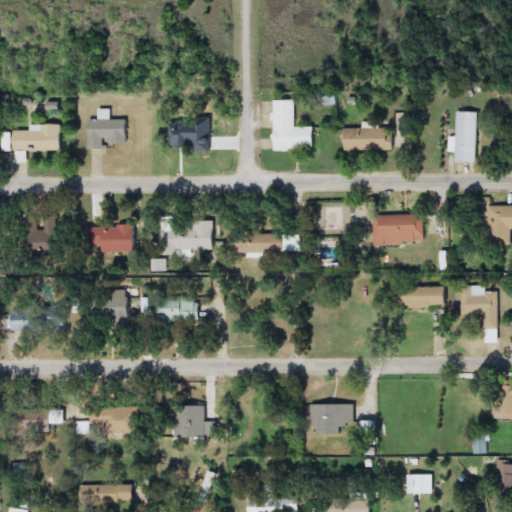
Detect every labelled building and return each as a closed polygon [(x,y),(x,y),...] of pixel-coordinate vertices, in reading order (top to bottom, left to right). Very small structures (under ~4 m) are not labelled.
[(315,151),(275,152),(275,101),(295,101),(295,128),(315,128),(315,151)] [(99,110),(111,110),(111,120),(129,120),(129,145),(109,146),(109,150),(89,150),(89,121),(99,120),(99,110)] [(479,112),(479,163),(457,163),(457,152),(450,152),(450,139),(457,139),(457,112),(479,112)] [(62,125),(62,152),(27,152),(27,162),(16,163),(16,152),(5,152),(5,129),(28,129),(28,125),(62,125)] [(394,129),(394,151),(343,151),(343,129),(394,129)] [(511,207),(511,246),(490,246),(489,207),(511,207)] [(375,245),(375,215),(426,215),(426,245),(375,245)] [(60,255),(23,255),(23,219),(60,219),(60,255)] [(88,253),(88,227),(136,227),(136,253),(88,253)] [(219,254),(160,253),(161,229),(220,230),(219,254)] [(232,235),(298,235),(298,253),(232,253),(232,235)] [(447,308),(397,308),(397,287),(447,287),(447,308)] [(501,343),(488,344),(487,314),(462,314),(462,287),(487,287),(487,294),(500,294),(501,343)] [(106,330),(106,300),(129,300),(129,330),(106,330)] [(159,321),(159,300),(200,300),(200,321),(159,321)] [(65,308),(65,331),(13,331),(12,308),(65,308)] [(511,420),(495,416),(504,383),(511,385),(511,420)] [(475,408),(457,408),(457,395),(475,395),(475,408)] [(356,405),(356,433),(314,433),(314,428),(311,428),(311,405),(356,405)] [(90,406),(141,406),(141,434),(109,434),(109,424),(90,425),(90,406)] [(173,406),(207,406),(207,438),(173,438),(173,406)] [(23,416),(46,407),(51,420),(28,429),(23,416)] [(77,432),(78,426),(88,428),(87,434),(77,432)] [(511,511),(495,511),(496,461),(511,461),(511,511)] [(410,476),(425,476),(425,495),(410,495),(410,476)] [(248,511),(248,494),(260,493),(260,484),(275,484),(276,498),(300,497),(300,511),(248,511)] [(81,507),(81,486),(134,486),(134,507),(81,507)]
